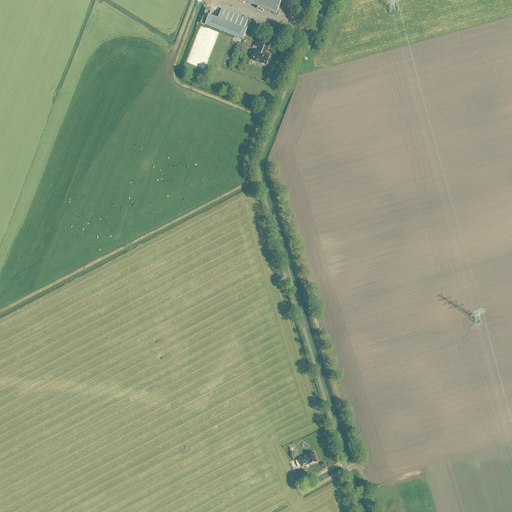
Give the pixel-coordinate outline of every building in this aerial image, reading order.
[(241,0),(276,14),(281,0),(241,0)] [(250,22),(222,11),(218,20),(209,16),(205,26),(243,40),(250,22)] [(269,45),(260,42),(258,48),(260,48),(259,52),(255,50),(252,60),(262,64),(262,63),(266,65),(269,56),(262,54),(264,50),(267,51),(269,45)] [(305,457),(299,459),(301,467),(317,463),(314,453),(305,455),(305,457)] [(295,472),(294,472),(299,484),(308,481),(304,472),(296,475),(295,472)]
